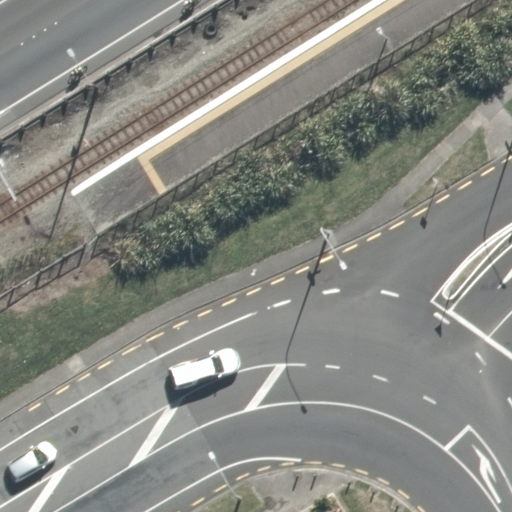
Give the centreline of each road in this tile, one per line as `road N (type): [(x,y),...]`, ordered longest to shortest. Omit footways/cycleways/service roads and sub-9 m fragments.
road 1 (trunk): [(432,0),(345,121),(363,314),(479,503)]
road 2 (trunk): [(207,511),(84,472),(0,466)]
